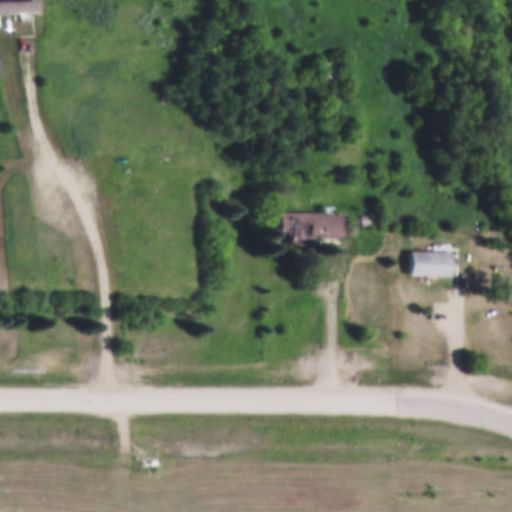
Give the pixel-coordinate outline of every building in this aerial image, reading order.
[(0,0),(35,0),(36,10),(0,11),(0,0)] [(314,59),(333,59),(333,84),(314,84),(314,59)] [(123,172),(169,168),(171,180),(124,185),(123,172)] [(320,209),(320,204),(330,204),(330,209),(338,209),(339,234),(277,234),(277,209),(320,209)] [(356,212),(373,212),(373,224),(356,224),(356,212)] [(405,249),(445,249),(445,272),(405,272),(405,249)]
